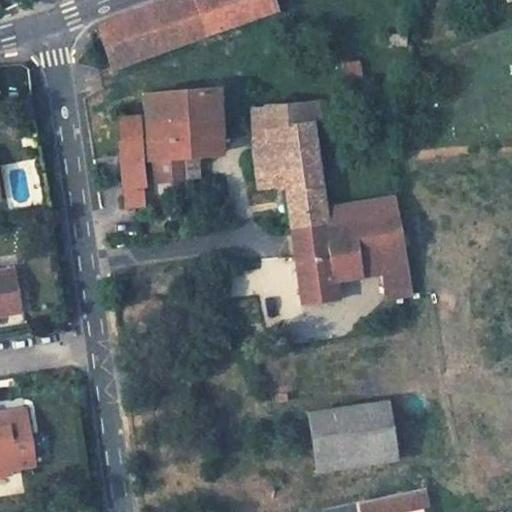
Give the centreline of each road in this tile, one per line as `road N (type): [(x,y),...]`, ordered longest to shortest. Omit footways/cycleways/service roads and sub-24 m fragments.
road 1 (residential): [(101,338),(48,24)]
road 2 (residential): [(126,511),(101,338)]
